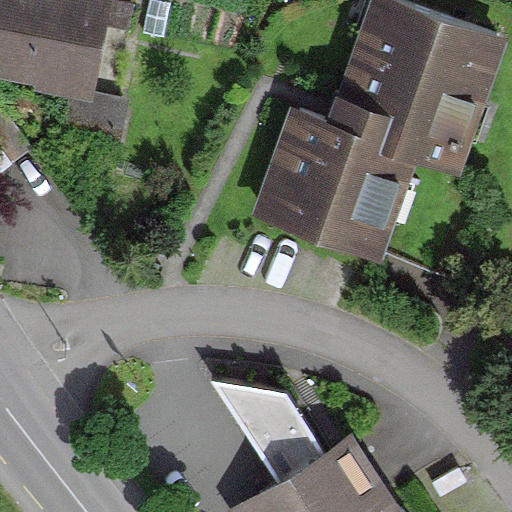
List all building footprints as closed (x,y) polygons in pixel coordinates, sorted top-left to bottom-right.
[(110,0),(0,0),(0,65),(34,72),(33,77),(94,88),(110,0)] [(510,21),(449,0),(366,0),(344,66),(340,78),(301,64),(253,201),(383,245),(417,147),(461,163),(510,21)] [(0,165),(33,142),(0,96),(0,165)] [(288,381),(216,368),(279,465),(324,436),(288,381)] [(279,465),(226,498),(235,511),(415,511),(378,454),(354,416),(324,436),(279,465)]
